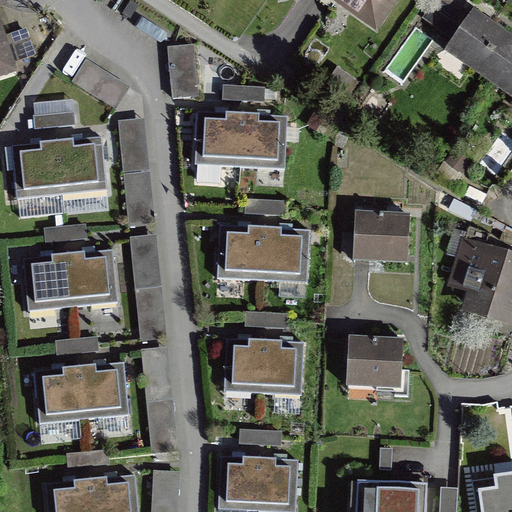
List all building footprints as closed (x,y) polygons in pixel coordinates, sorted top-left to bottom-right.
[(392,0),(339,0),(375,25),(392,0)] [(468,28),(450,55),(511,96),(511,40),(476,16),(468,28)] [(0,74),(14,70),(0,31),(0,74)] [(193,45),(167,49),(174,99),(200,95),(193,45)] [(128,85),(86,61),(74,82),(116,106),(128,85)] [(76,95),(37,97),(38,127),(77,126),(76,95)] [(195,163),(286,168),(289,117),(263,116),(219,113),(198,112),(195,163)] [(149,113),(123,114),(127,220),(152,219),(149,113)] [(11,147),(16,199),(106,191),(102,138),(79,141),(33,145),(11,147)] [(409,216),(357,214),(356,260),(407,262),(409,216)] [(219,225),(216,278),(306,285),(310,232),(283,230),(242,227),(219,225)] [(166,326),(155,239),(133,241),(144,329),(166,326)] [(511,326),(511,262),(462,248),(449,288),(469,294),(462,317),(511,331),(511,326)] [(22,259),(28,310),(118,300),(113,249),(88,252),(44,257),(22,259)] [(402,339),(352,337),(351,382),(401,384),(402,339)] [(226,340),(224,392),(302,395),(304,343),(281,342),(245,340),(226,340)] [(157,384),(167,383),(165,353),(146,355),(153,445),(176,443),(173,397),(158,398),(157,384)] [(34,372),(39,424),(128,416),(123,363),(100,365),(56,370),(34,372)] [(278,460),(237,457),(220,456),(217,509),(269,511),(295,511),(299,461),(278,460)] [(154,465),(152,511),(178,511),(180,465),(154,465)] [(43,484),(45,511),(137,511),(134,476),(110,478),(63,483),(43,484)] [(442,480),(441,511),(456,511),(457,481),(442,480)] [(360,511),(424,511),(426,484),(362,481),(360,511)] [(511,511),(511,488),(493,491),(496,511),(511,511)]
